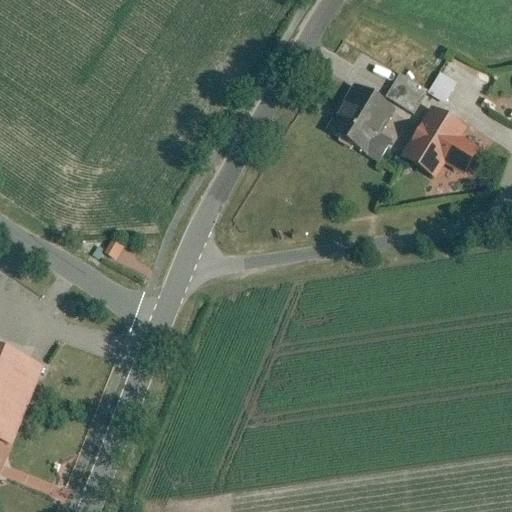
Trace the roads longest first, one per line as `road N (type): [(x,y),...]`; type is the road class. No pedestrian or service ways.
road 1 (unclassified): [(511,222),(178,274)]
road 2 (tertiary): [(178,274),(338,0)]
road 3 (tertiary): [(83,511),(153,330)]
road 4 (unclassified): [(153,330),(0,226)]
